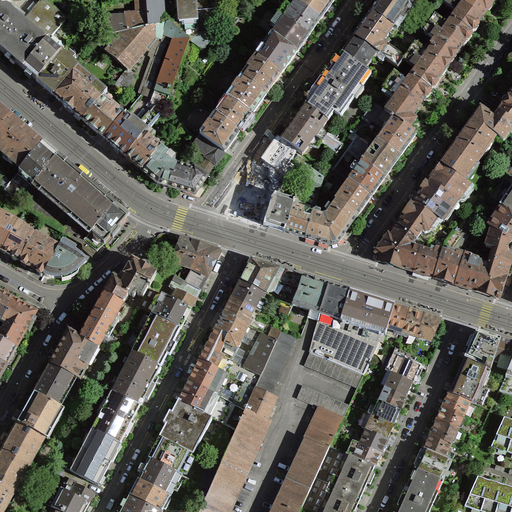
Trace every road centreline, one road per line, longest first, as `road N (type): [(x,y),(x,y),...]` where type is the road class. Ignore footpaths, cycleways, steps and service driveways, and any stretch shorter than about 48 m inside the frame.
road 1 (residential): [(108,511),(251,240)]
road 2 (residential): [(511,34),(348,271)]
road 3 (residential): [(205,226),(359,0)]
road 4 (residential): [(464,307),(375,511)]
road 5 (unclassified): [(0,85),(157,209)]
road 6 (residential): [(157,209),(116,260),(63,305)]
road 7 (residential): [(63,305),(0,424)]
road 8 (unclassified): [(348,271),(464,307)]
